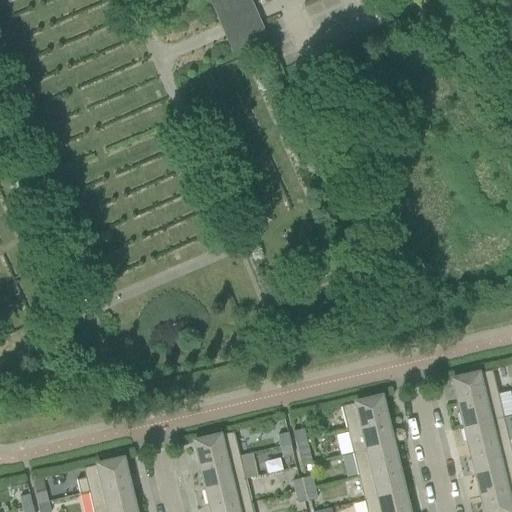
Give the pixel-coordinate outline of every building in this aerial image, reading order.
[(457,405),(497,395),(491,371),(452,381),(457,405)] [(503,419),(497,395),(457,405),(463,428),(503,419)] [(346,432),(386,422),(380,398),(341,407),(346,432)] [(503,419),(463,428),(469,451),(508,442),(503,419)] [(386,422),(346,432),(352,455),(392,445),(386,422)] [(295,443),(305,441),(302,430),(293,432),(295,443)] [(199,467),(239,457),(233,433),(193,443),(199,467)] [(280,447),(290,445),(287,433),(277,436),(280,447)] [(305,441),(295,443),(301,467),(311,465),(305,441)] [(511,465),(511,456),(508,442),(469,451),(474,474),(511,465)] [(292,456),(290,445),(280,447),(283,459),(292,456)] [(392,445),(352,455),(357,478),(397,468),(392,445)] [(244,481),(239,457),(199,467),(205,490),(244,481)] [(82,469),(84,479),(76,481),(79,495),(88,493),(88,494),(128,484),(122,460),(82,469)] [(511,465),(474,474),(480,497),(511,489),(511,465)] [(403,492),(397,468),(357,478),(363,501),(403,492)] [(304,491),(313,489),(310,477),(301,479),(304,491)] [(304,491),(301,479),(291,482),(294,493),(304,491)] [(215,511),(250,504),(244,481),(205,490),(209,511),(215,511)] [(113,511),(133,507),(128,484),(88,494),(92,511),(113,511)] [(316,500),(313,489),(304,491),(306,502),(316,500)] [(511,511),(511,489),(480,497),(483,511),(511,511)] [(304,491),(294,493),(297,505),(306,502),(304,491)] [(37,505),(47,503),(44,492),(34,494),(37,505)] [(407,511),(403,492),(363,501),(365,511),(407,511)] [(22,509),(31,507),(29,495),(19,498),(22,509)] [(49,511),(47,503),(37,505),(38,511),(49,511)]
